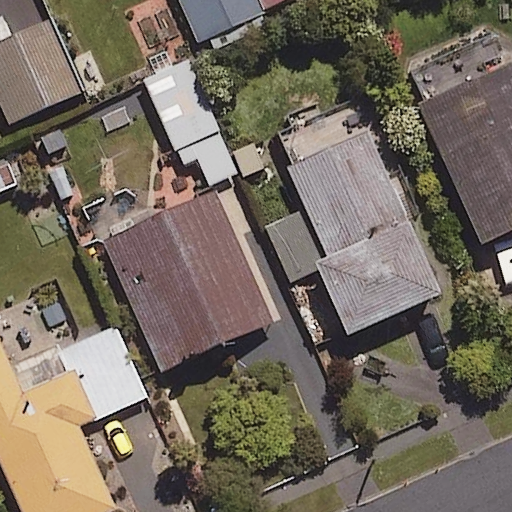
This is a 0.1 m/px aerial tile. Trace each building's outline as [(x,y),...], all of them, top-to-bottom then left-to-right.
[(0,0),(0,100),(9,120),(81,87),(41,0),(0,0)] [(260,9),(255,0),(180,0),(199,38),(260,9)] [(511,56),(504,60),(489,26),(409,60),(423,95),(419,97),(480,236),(511,222),(511,56)] [(237,169),(185,58),(143,77),(183,162),(196,156),(209,182),(237,169)] [(320,266),(344,326),(439,289),(366,102),(279,136),(307,206),(266,222),(288,278),(320,266)] [(269,318),(212,185),(100,233),(158,367),(269,318)] [(0,329),(0,458),(23,511),(95,511),(113,504),(77,423),(141,395),(108,319),(57,342),(71,372),(28,393),(0,329)]
